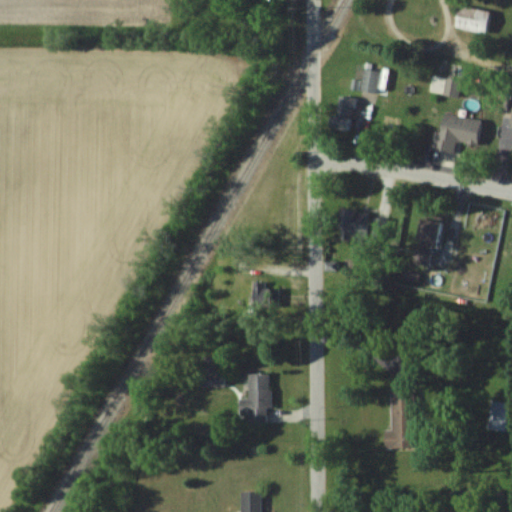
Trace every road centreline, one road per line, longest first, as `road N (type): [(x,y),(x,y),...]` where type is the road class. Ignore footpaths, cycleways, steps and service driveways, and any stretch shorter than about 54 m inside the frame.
road 1 (residential): [(313,511),(312,0)]
road 2 (residential): [(511,189),(312,152)]
